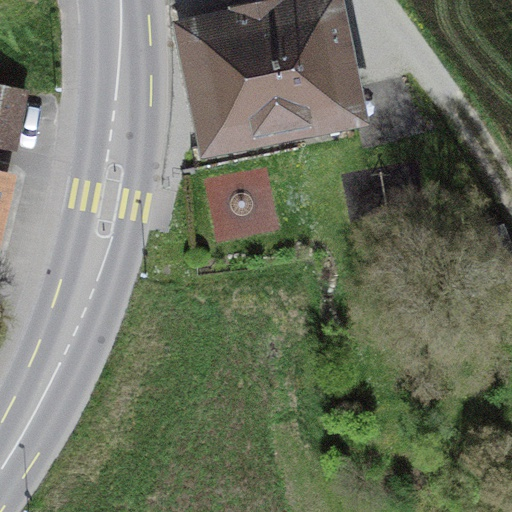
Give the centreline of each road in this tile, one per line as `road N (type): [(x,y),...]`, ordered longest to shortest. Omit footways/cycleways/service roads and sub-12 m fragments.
road 1 (primary): [(0,463),(61,351),(108,199),(118,0)]
road 2 (track): [(511,197),(403,0)]
